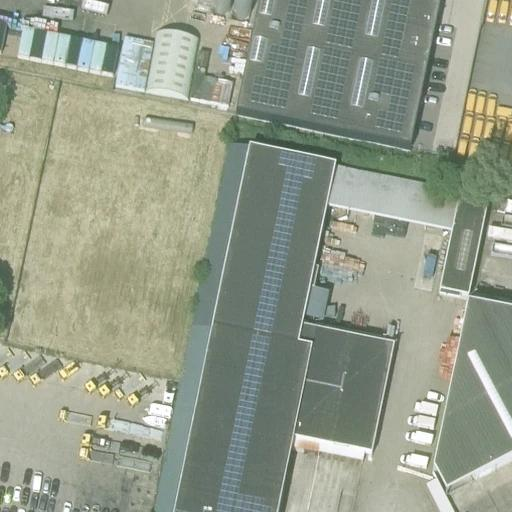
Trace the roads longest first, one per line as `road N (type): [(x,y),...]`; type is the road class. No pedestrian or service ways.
road 1 (unknown): [(511,152),(270,101),(258,82),(260,44)]
road 2 (unknown): [(441,71),(260,44),(268,6),(277,0)]
road 3 (unknown): [(324,0),(451,17)]
